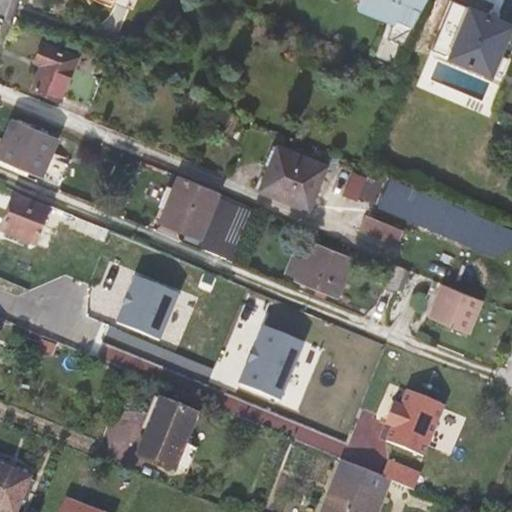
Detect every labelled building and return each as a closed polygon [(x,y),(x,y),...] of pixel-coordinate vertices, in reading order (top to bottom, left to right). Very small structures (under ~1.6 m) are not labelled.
[(101,0),(131,12),(136,0),(101,0)] [(391,0),(378,33),(396,41),(417,0),(391,0)] [(511,25),(454,0),(434,48),(492,72),(511,25)] [(42,43),(35,62),(43,65),(33,89),(59,100),(76,57),(42,43)] [(10,117),(0,140),(0,157),(43,175),(58,137),(10,117)] [(314,161),(277,146),(261,184),(298,199),(314,161)] [(201,234),(220,187),(180,170),(161,217),(201,234)] [(16,196),(2,230),(36,244),(44,224),(49,210),(16,196)] [(51,204),(49,210),(44,224),(59,230),(62,221),(106,239),(110,228),(51,204)] [(364,211),(356,228),(395,245),(403,228),(364,211)] [(306,261),(298,281),(336,296),(352,257),(314,241),(306,261)] [(286,277),(298,281),(306,261),(295,256),(286,277)] [(397,288),(408,262),(394,256),(383,283),(397,288)] [(511,266),(492,259),(486,275),(511,284),(511,266)] [(178,292),(136,275),(117,321),(160,338),(178,292)] [(470,330),(486,293),(445,276),(430,314),(470,330)] [(213,282),(196,324),(243,342),(259,300),(213,282)] [(263,325),(240,381),(280,398),(304,341),(263,325)] [(386,437),(422,451),(443,401),(407,385),(401,401),(393,399),(386,418),(393,421),(386,437)] [(157,396),(132,454),(169,470),(194,410),(157,396)] [(380,472),(413,485),(419,469),(387,455),(380,472)] [(372,489),(379,472),(340,456),(317,511),(369,511),(378,491),(372,489)] [(0,466),(0,510),(4,511),(15,511),(30,478),(0,466)] [(91,511),(68,503),(64,511),(91,511)]
